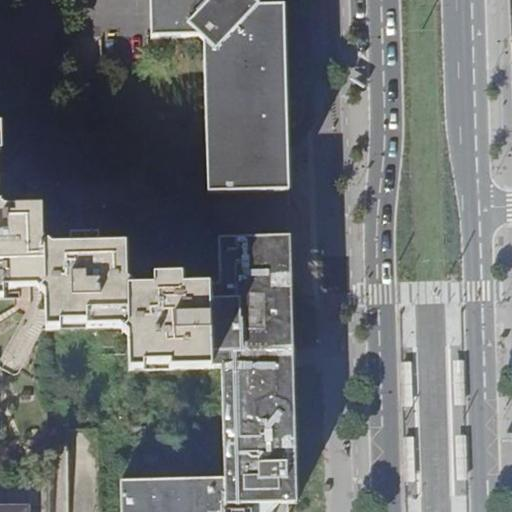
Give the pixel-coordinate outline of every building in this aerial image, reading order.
[(149,0),(151,39),(198,37),(203,43),(207,194),(288,193),(283,7),(271,7),(270,0),(149,0)] [(42,207),(21,207),(3,207),(0,204),(0,297),(4,297),(4,287),(30,287),(36,286),(45,295),(45,329),(87,328),(127,328),(129,371),(175,370),(221,369),(224,479),(120,481),(120,511),(282,511),(282,505),(286,505),(295,505),(288,239),(218,239),(218,286),(126,288),(125,245),(44,247),(43,229),(42,207)] [(453,407),(468,407),(466,362),(452,362),(453,407)] [(411,363),(395,363),(397,409),(413,409),(411,363)] [(470,482),(469,437),(455,437),(456,482),(470,482)] [(414,439),(398,439),(400,484),(415,484),(414,439)]
